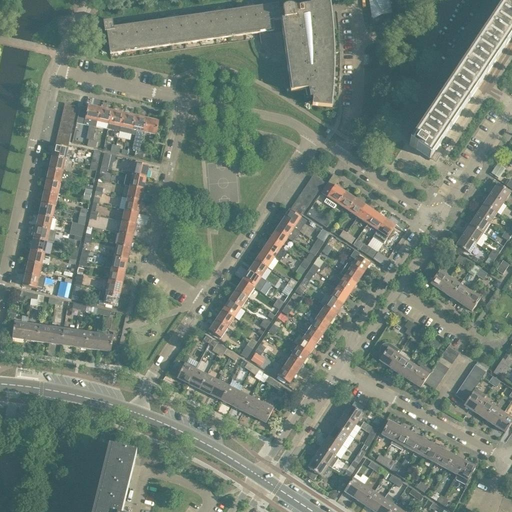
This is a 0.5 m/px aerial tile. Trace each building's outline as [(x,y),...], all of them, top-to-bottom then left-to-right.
[(392,13),(389,0),(369,0),(372,19),(373,19),(382,14),(392,13)] [(511,36),(511,0),(506,0),(500,10),(409,145),(430,159),(431,158),(433,160),(437,154),(434,152),(511,36)] [(319,3),(312,4),(295,7),(294,6),(292,6),(291,6),(289,6),(287,6),(286,6),(286,7),(284,7),(283,9),(272,10),(272,8),(114,31),(113,21),(103,22),(105,32),(107,32),(110,54),(265,31),(267,40),(268,44),(271,48),(275,50),(280,50),(286,49),(292,92),(309,89),(310,98),(313,99),(312,106),(331,107),(333,88),(334,69),(334,50),(333,32),(331,13),(333,13),(333,12),(317,14),(319,3)] [(77,106),(65,103),(63,109),(76,112),(77,106)] [(85,118),(85,120),(97,122),(100,108),(88,105),(88,109),(82,107),(81,111),(79,110),(75,131),(79,132),(83,118),(85,118)] [(109,125),(112,110),(100,108),(97,122),(109,125)] [(62,115),(75,118),(76,112),(63,109),(62,115)] [(112,110),(109,125),(108,129),(119,131),(123,113),(112,110)] [(132,134),(136,116),(123,113),(119,131),(132,134)] [(61,121),(73,124),(75,118),(62,115),(61,121)] [(135,135),(132,149),(136,150),(134,157),(138,157),(140,150),(144,132),(147,118),(136,116),(132,134),(135,135)] [(144,132),(156,135),(159,121),(147,118),(144,132)] [(73,124),(61,121),(59,127),(72,130),(73,124)] [(72,130),(59,127),(58,133),(71,136),(72,130)] [(71,136),(58,133),(57,139),(70,142),(71,136)] [(55,145),(68,148),(70,142),(57,139),(55,145)] [(68,148),(55,145),(55,144),(52,156),(66,159),(68,148)] [(66,159),(52,156),(49,168),(63,171),(66,159)] [(149,166),(135,163),(133,175),(147,178),(149,166)] [(504,169),(498,165),(492,174),(498,178),(504,169)] [(63,171),(49,168),(47,180),(60,183),(63,171)] [(130,186),(144,189),(147,178),(133,175),(130,186)] [(325,182),(313,175),(310,180),(321,187),(325,182)] [(60,183),(47,180),(44,191),(58,195),(60,183)] [(321,187),(310,180),(307,185),(318,192),(321,187)] [(337,204),(345,192),(335,185),(333,188),(327,184),(321,193),(327,197),(324,202),(334,209),(337,204)] [(511,192),(498,184),(491,194),(504,203),(511,192)] [(318,192),(307,185),(303,190),(314,197),(318,192)] [(127,198),(141,201),(144,189),(130,186),(127,198)] [(314,197),(303,190),(300,195),(311,202),(314,197)] [(58,195),(44,191),(41,203),(55,206),(58,195)] [(347,210),(355,198),(345,192),(337,204),(347,210)] [(85,193),(83,200),(90,202),(92,194),(85,193)] [(504,203),(491,194),(484,204),(497,213),(504,203)] [(311,202),(300,195),(297,200),(308,207),(311,202)] [(125,210),(139,213),(141,201),(127,198),(125,210)] [(355,198),(347,210),(357,217),(365,205),(355,198)] [(308,207),(297,200),(294,205),(305,212),(308,207)] [(55,206),(41,203),(39,215),(53,218),(55,206)] [(497,213),(484,204),(477,214),(490,223),(497,213)] [(305,212),(294,205),(290,210),(301,218),(305,212)] [(367,224),(375,212),(365,205),(357,217),(367,224)] [(122,221),(136,225),(139,213),(125,210),(122,221)] [(290,210),(283,220),(295,228),(302,218),(301,218),(290,210)] [(375,212),(367,224),(377,230),(385,218),(375,212)] [(490,223),(477,214),(470,225),(483,234),(490,223)] [(53,218),(39,215),(36,227),(50,230),(53,218)] [(388,237),(396,225),(385,218),(377,230),(388,237)] [(300,232),(295,228),(283,220),(276,230),(288,238),(293,242),(300,232)] [(120,233),(134,236),(136,225),(122,221),(120,233)] [(79,232),(76,231),(75,236),(82,237),(85,225),(80,224),(79,232)] [(483,234),(470,225),(463,235),(477,244),(483,234)] [(50,230),(36,227),(34,238),(47,242),(50,230)] [(288,238),(276,230),(269,240),(282,248),(288,238)] [(330,233),(324,230),(316,242),(321,246),(330,233)] [(117,245),(131,248),(134,236),(120,233),(117,245)] [(456,245),(470,254),(477,244),(463,235),(456,245)] [(31,250),(45,253),(47,242),(34,238),(31,250)] [(287,252),(282,248),(269,240),(263,250),(275,258),(280,262),(287,252)] [(114,256),(128,260),(131,248),(117,245),(114,256)] [(313,246),(309,252),(310,253),(315,256),(319,250),(313,246)] [(73,255),(71,255),(70,259),(77,261),(80,248),(75,247),(73,255)] [(378,252),(371,248),(366,254),(373,259),(378,252)] [(45,253),(31,250),(28,262),(42,265),(45,253)] [(275,258),(263,250),(256,260),(268,268),(275,258)] [(359,256),(360,255),(354,251),(346,263),(363,274),(370,264),(359,256)] [(378,252),(373,259),(383,266),(388,259),(378,252)] [(112,268),(126,272),(128,260),(114,256),(112,268)] [(323,262),(318,258),(311,268),(317,272),(323,262)] [(268,268),(256,260),(249,270),(261,278),(268,268)] [(509,265),(503,261),(497,270),(502,275),(509,265)] [(42,265),(28,262),(26,274),(40,277),(42,265)] [(308,266),(302,262),(296,272),(302,276),(308,266)] [(340,273),(357,284),(363,274),(346,263),(340,273)] [(474,265),(469,272),(473,276),(476,275),(480,269),(474,265)] [(109,280),(123,283),(126,272),(112,268),(109,280)] [(261,278),(249,270),(243,280),(255,288),(261,278)] [(439,270),(431,284),(441,290),(450,277),(439,270)] [(309,271),(305,277),(310,281),(314,274),(309,271)] [(338,286),(350,294),(357,284),(340,273),(337,277),(342,280),(338,286)] [(36,288),(37,289),(40,277),(26,274),(23,285),(28,287),(36,288)] [(305,277),(300,284),(306,288),(311,281),(310,281),(305,277)] [(450,277),(441,290),(452,298),(460,284),(450,277)] [(496,279),(493,285),(498,288),(502,283),(496,279)] [(106,292),(120,295),(123,283),(109,280),(106,292)] [(255,288),(243,280),(236,290),(248,298),(255,288)] [(72,284),(66,283),(63,297),(68,298),(72,284)] [(460,284),(452,298),(462,304),(471,291),(460,284)] [(331,296),(343,304),(350,294),(338,286),(331,296)] [(74,289),(72,296),(79,297),(80,290),(74,289)] [(248,298),(236,290),(229,300),(241,308),(248,298)] [(21,291),(20,298),(31,301),(32,294),(21,291)] [(97,305),(103,306),(104,304),(118,307),(120,295),(106,292),(101,291),(97,305)] [(472,311),(481,298),(471,291),(462,304),(472,311)] [(37,302),(39,295),(32,294),(31,301),(37,302)] [(325,306),(337,314),(343,304),(331,296),(325,306)] [(241,308),(229,300),(223,310),(235,318),(241,308)] [(80,304),(79,310),(91,313),(92,307),(80,304)] [(318,316),(330,324),(337,314),(325,306),(318,316)] [(103,315),(104,310),(92,307),(91,313),(103,315)] [(235,318),(223,310),(216,320),(228,328),(235,318)] [(397,311),(392,317),(399,322),(403,315),(397,311)] [(281,313),(278,318),(285,323),(289,319),(281,313)] [(311,326),(323,334),(330,324),(318,316),(311,326)] [(15,319),(12,338),(25,340),(27,324),(21,323),(21,320),(15,319)] [(209,330),(221,338),(228,328),(216,320),(209,330)] [(408,328),(405,333),(411,337),(414,332),(418,326),(408,320),(404,326),(408,328)] [(27,324),(25,340),(37,342),(39,325),(27,324)] [(39,325),(37,342),(49,343),(52,327),(39,325)] [(305,336),(317,344),(323,334),(311,326),(305,336)] [(52,327),(49,343),(61,345),(64,329),(52,327)] [(64,329),(61,345),(74,347),(76,331),(64,329)] [(76,331),(74,347),(86,348),(88,332),(76,331)] [(88,332),(86,348),(98,350),(100,334),(88,332)] [(111,352),(113,336),(100,334),(98,350),(111,352)] [(207,335),(204,340),(209,344),(212,339),(207,335)] [(298,346),(310,354),(317,344),(305,336),(298,346)] [(219,351),(223,346),(212,339),(209,344),(219,351)] [(241,354),(247,358),(255,346),(249,342),(241,354)] [(262,345),(260,344),(258,348),(263,352),(268,344),(265,342),(262,345)] [(383,355),(379,360),(390,368),(401,351),(391,344),(390,344),(388,343),(387,343),(386,344),(385,344),(383,344),(382,345),(381,347),(381,348),(381,349),(380,350),(381,351),(381,352),(381,354),(382,354),(382,355),(383,355)] [(230,357),(233,353),(223,346),(219,351),(230,357)] [(291,356),(303,364),(310,354),(298,346),(291,356)] [(459,354),(448,347),(445,352),(456,359),(459,354)] [(401,351),(390,368),(400,374),(409,361),(411,358),(401,351)] [(442,357),(452,364),(456,359),(445,352),(442,357)] [(235,361),(238,356),(233,353),(230,357),(235,361)] [(258,364),(262,358),(256,353),(251,360),(258,364)] [(285,366),(297,374),(303,364),(291,356),(285,366)] [(452,364),(442,357),(438,362),(449,369),(452,364)] [(176,361),(169,374),(177,378),(183,365),(176,361)] [(419,368),(409,361),(400,374),(410,381),(419,368)] [(449,369),(438,362),(435,367),(446,374),(449,369)] [(248,363),(245,368),(250,371),(253,367),(248,363)] [(179,374),(177,378),(188,384),(196,369),(185,364),(184,365),(179,374)] [(421,388),(425,382),(428,377),(432,372),(432,371),(422,364),(419,368),(410,381),(421,388)] [(486,372),(475,365),(472,369),(483,377),(486,372)] [(286,381),(290,384),(297,374),(285,366),(278,376),(286,381)] [(256,375),(259,370),(253,367),(250,371),(256,375)] [(446,374),(435,367),(432,371),(432,372),(442,379),(446,374)] [(199,389),(207,375),(196,369),(188,384),(199,389)] [(483,377),(472,369),(469,375),(480,382),(483,377)] [(442,379),(432,372),(428,377),(439,384),(442,379)] [(207,375),(199,389),(210,395),(218,380),(207,375)] [(480,382),(469,375),(466,379),(476,387),(480,382)] [(269,376),(265,381),(271,385),(274,380),(269,376)] [(425,382),(435,389),(439,384),(428,377),(425,382)] [(476,387),(466,379),(462,384),(473,392),(476,388),(476,387)] [(218,380),(210,395),(222,400),(229,386),(218,380)] [(277,389),(280,384),(274,380),(271,385),(277,389)] [(473,392),(462,384),(459,390),(470,397),(473,392)] [(229,386),(222,400),(233,406),(240,391),(229,386)] [(473,392),(470,397),(466,403),(464,405),(475,412),(483,399),(486,395),(476,388),(473,392)] [(455,395),(466,403),(470,397),(459,390),(455,395)] [(240,391),(233,406),(244,411),(251,397),(240,391)] [(251,397),(244,411),(255,417),(262,402),(251,397)] [(485,419),(493,406),(483,399),(475,412),(485,419)] [(266,423),(274,408),(262,402),(255,417),(266,423)] [(363,414),(350,405),(342,416),(356,425),(363,414)] [(495,426),(504,413),(493,406),(485,419),(495,426)] [(505,433),(511,422),(511,418),(504,413),(495,426),(505,433)] [(16,414),(15,423),(26,425),(27,416),(16,414)] [(335,426),(349,435),(356,425),(342,416),(335,426)] [(400,426),(389,420),(382,435),(393,440),(400,426)] [(380,425),(375,423),(369,434),(374,436),(380,425)] [(404,428),(406,426),(401,424),(400,426),(393,440),(391,444),(402,450),(404,446),(411,432),(404,428)] [(329,436),(342,445),(349,435),(335,426),(329,436)] [(411,432),(404,446),(414,452),(422,438),(411,432)] [(426,440),(427,437),(423,435),(422,438),(414,452),(425,457),(432,443),(426,440)] [(322,447),(335,456),(342,445),(329,436),(322,447)] [(443,449),(445,446),(440,444),(439,447),(432,443),(425,457),(436,463),(443,449)] [(339,458),(335,456),(322,447),(315,457),(329,466),(332,468),(339,458)] [(96,501),(95,504),(93,511),(122,511),(126,500),(135,462),(132,461),(133,455),(134,453),(112,448),(110,456),(107,455),(96,501)] [(443,449),(436,463),(447,469),(454,455),(443,449)] [(366,453),(361,450),(357,455),(362,458),(366,453)] [(354,461),(358,464),(362,458),(357,455),(354,461)] [(454,455),(447,469),(457,474),(464,460),(454,455)] [(322,476),(329,466),(315,457),(308,467),(322,476)] [(466,485),(476,466),(464,460),(457,474),(454,479),(466,485)] [(372,461),(369,466),(374,470),(377,465),(372,461)] [(380,474),(383,469),(377,465),(374,470),(380,474)] [(309,468),(305,474),(314,480),(318,474),(309,468)] [(352,473),(347,470),(344,476),(348,479),(352,473)] [(392,475),(389,480),(394,484),(397,479),(392,475)] [(340,481),(344,485),(348,479),(344,476),(340,481)] [(353,478),(344,491),(355,499),(364,485),(353,478)] [(400,487),(403,483),(397,479),(394,484),(400,487)] [(365,506),(374,492),(364,485),(355,499),(365,506)] [(413,489),(410,494),(415,497),(418,493),(413,489)] [(374,511),(375,511),(385,499),(374,492),(365,506),(374,511)] [(420,501),(423,496),(418,493),(415,497),(420,501)] [(390,511),(395,506),(398,501),(388,494),(385,499),(375,511),(390,511)]
